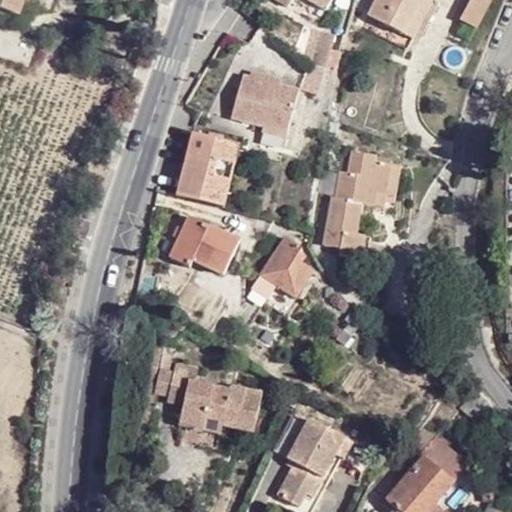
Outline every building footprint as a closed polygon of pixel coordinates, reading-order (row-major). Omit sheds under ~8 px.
[(0,0),(0,12),(14,18),(21,0),(0,0)] [(272,0),(287,9),(292,0),(304,0),(325,12),(332,0),(272,0)] [(428,0),(433,2),(433,0),(379,0),(370,19),(403,36),(421,0),(428,0)] [(428,0),(421,0),(403,36),(414,41),(426,16),(433,2),(428,0)] [(447,0),(441,14),(477,31),(491,0),(447,0)] [(433,2),(426,16),(432,19),(439,4),(433,2)] [(336,38),(319,33),(301,92),(318,97),(336,38)] [(112,74),(110,81),(128,86),(133,65),(116,60),(116,63),(112,74)] [(253,72),(251,80),(279,87),(281,79),(253,72)] [(251,80),(247,79),(236,118),(266,126),(288,131),(298,92),(279,87),(251,80)] [(286,139),(288,131),(266,126),(263,133),(286,139)] [(177,197),(224,210),(239,145),(193,135),(177,197)] [(340,247),(338,257),(365,261),(369,239),(355,237),(360,206),(374,209),(377,195),(385,197),(391,168),(374,165),(375,157),(352,154),(348,175),(340,173),(335,199),(332,198),(324,244),(340,247)] [(391,168),(385,197),(394,198),(399,169),(391,168)] [(80,177),(72,198),(90,204),(98,184),(80,177)] [(377,195),(374,209),(383,210),(385,197),(377,195)] [(184,230),(180,239),(171,259),(191,269),(194,261),(222,276),(231,258),(237,261),(244,244),(190,218),(184,230)] [(180,239),(184,230),(178,227),(174,235),(180,239)] [(252,293),(269,304),(278,289),(299,301),(316,273),(303,266),(306,259),(300,255),(302,252),(284,242),(252,293)] [(147,307),(153,309),(155,297),(137,293),(135,301),(147,307)] [(232,298),(222,313),(234,321),(244,304),(232,298)] [(185,399),(182,407),(179,423),(203,429),(204,422),(221,426),(252,432),(260,394),(229,387),(229,390),(195,382),(198,370),(176,365),(170,396),(185,399)] [(487,431),(496,419),(488,401),(476,391),(461,410),(487,431)] [(185,399),(170,396),(169,404),(182,407),(185,399)] [(296,461),(293,467),(276,499),(298,510),(307,492),(320,499),(343,457),(336,453),(345,437),(312,419),(291,458),(296,461)] [(204,422),(203,429),(202,432),(219,436),(221,426),(204,422)] [(423,458),(386,503),(396,511),(428,511),(433,507),(466,469),(431,440),(417,455),(423,458)] [(296,461),(291,458),(287,464),(293,467),(296,461)] [(307,492),(298,510),(300,511),(313,511),(320,499),(307,492)]
